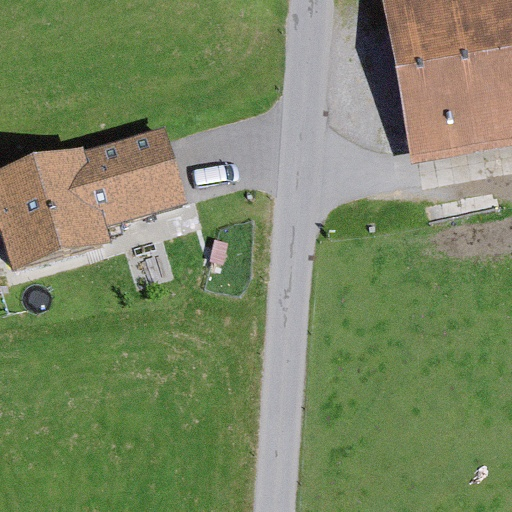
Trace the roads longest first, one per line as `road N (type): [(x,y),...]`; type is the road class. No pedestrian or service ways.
road 1 (unclassified): [(315,0),(280,511)]
road 2 (track): [(511,177),(421,192),(305,175)]
